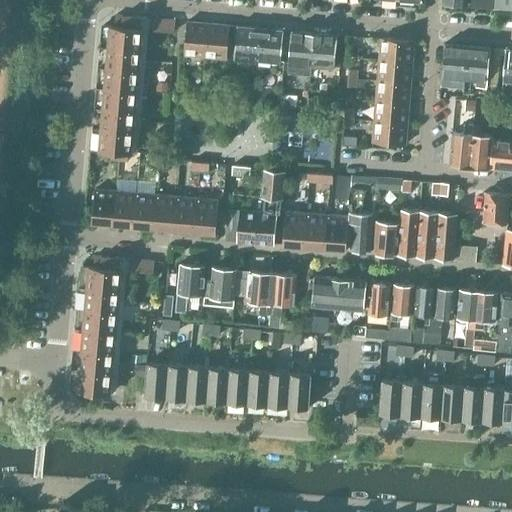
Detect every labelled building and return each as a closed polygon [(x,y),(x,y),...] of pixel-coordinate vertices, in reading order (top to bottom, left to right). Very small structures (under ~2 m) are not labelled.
[(119,151),(128,152),(133,152),(143,29),(174,31),(175,20),(116,15),(115,25),(104,24),(93,148),(111,150),(119,151)] [(184,54),(206,56),(209,23),(187,21),(184,54)] [(209,23),(206,56),(227,58),(230,24),(209,23)] [(235,56),(258,58),(261,27),(238,25),(235,56)] [(261,27),(258,58),(281,60),(284,30),(261,27)] [(312,64),(314,32),(291,30),(289,62),(288,72),(310,74),(311,64),(312,64)] [(337,34),(314,32),(312,64),(335,66),(337,34)] [(346,44),(355,44),(356,36),(347,35),(346,44)] [(381,37),(379,58),(413,61),(414,40),(381,37)] [(442,74),(453,75),(464,76),(467,45),(444,43),(442,74)] [(490,47),(467,45),(464,76),(476,77),(476,85),(487,86),(490,47)] [(511,80),(511,48),(506,48),(506,49),(494,48),(493,61),(505,63),(503,80),(511,80)] [(379,58),(378,79),(411,82),(413,61),(379,58)] [(349,68),(348,76),(356,77),(357,69),(349,68)] [(356,77),(348,76),(348,85),(364,87),(365,79),(356,78),(356,77)] [(378,79),(376,99),(409,102),(411,82),(378,79)] [(511,93),(511,86),(511,80),(503,80),(503,85),(504,85),(503,92),(511,93)] [(194,95),(202,96),(203,87),(194,86),(194,95)] [(203,87),(202,96),(211,97),(212,88),(203,87)] [(254,102),(281,104),(282,94),(255,92),(254,102)] [(282,94),(281,104),(296,106),(297,95),(282,94)] [(482,104),(495,105),(496,98),(483,97),(482,104)] [(376,99),(374,120),(408,123),(409,102),(376,99)] [(465,100),(464,109),(475,110),(476,101),(465,100)] [(346,109),(345,118),(354,118),(355,109),(346,109)] [(354,118),(345,118),(344,126),(353,126),(354,118)] [(408,123),(374,120),(373,141),(406,143),(408,123)] [(449,164),(469,166),(473,124),(464,123),(463,132),(452,131),(449,164)] [(490,168),(493,138),(493,135),(481,134),(482,125),(473,124),(469,166),(490,168)] [(490,168),(508,170),(511,140),(493,138),(490,168)] [(111,158),(118,159),(119,151),(111,150),(111,158)] [(119,151),(118,159),(128,160),(128,152),(119,151)] [(151,165),(159,166),(160,158),(152,157),(151,165)] [(160,158),(159,166),(168,167),(169,159),(160,158)] [(191,169),(200,170),(201,162),(192,161),(191,169)] [(201,162),(200,170),(209,170),(209,162),(201,162)] [(285,169),(265,168),(262,196),(264,196),(278,197),(282,198),(285,169)] [(307,181),(332,183),(333,174),(308,172),(307,181)] [(339,199),(350,200),(351,187),(352,175),(342,174),(339,199)] [(379,177),(352,175),(351,187),(363,188),(378,189),(379,177)] [(401,178),(379,177),(378,189),(401,191),(401,178)] [(403,178),(401,178),(401,191),(411,192),(412,180),(403,179),(403,178)] [(432,194),(439,194),(440,182),(433,182),(432,194)] [(440,182),(439,194),(448,195),(449,183),(440,182)] [(350,200),(349,215),(348,222),(352,222),(350,248),(370,250),(372,213),(361,212),(363,188),(351,187),(350,200)] [(93,222),(113,223),(116,190),(95,188),(93,222)] [(113,223),(134,225),(136,192),(116,190),(113,223)] [(134,225),(154,227),(157,193),(136,192),(134,225)] [(485,192),(482,220),(507,223),(509,194),(485,192)] [(154,227),(175,229),(178,195),(157,193),(154,227)] [(175,229),(195,230),(198,197),(178,195),(175,229)] [(278,197),(264,196),(263,211),(277,212),(278,197)] [(198,197),(195,230),(216,232),(219,198),(198,197)] [(398,253),(416,255),(420,209),(402,208),(398,253)] [(263,211),(240,209),(237,240),(275,243),(277,212),(263,211)] [(416,255),(435,257),(439,211),(420,209),(416,255)] [(284,244),(304,246),(307,212),(286,211),(284,244)] [(439,211),(435,257),(453,258),(457,212),(439,211)] [(304,246),(325,247),(328,214),(307,212),(304,246)] [(349,215),(328,214),(325,247),(346,249),(348,222),(349,215)] [(396,222),(375,219),(374,251),(397,254),(399,222),(400,216),(396,215),(396,222)] [(503,264),(511,264),(511,229),(506,229),(503,264)] [(453,259),(476,261),(477,245),(455,242),(453,259)] [(83,265),(72,389),(111,393),(122,269),(153,272),(155,260),(95,255),(94,266),(83,265)] [(176,310),(187,311),(189,293),(202,294),(205,265),(180,263),(177,297),(176,310)] [(234,303),(236,282),(237,269),(213,266),(211,278),(207,278),(205,300),(234,303)] [(274,272),(237,269),(236,282),(248,283),(247,300),(260,301),(259,312),(270,313),(271,307),(274,272)] [(297,274),(274,272),(271,307),(281,308),(281,303),(295,304),(297,274)] [(312,303),(338,306),(341,278),(314,275),(312,303)] [(341,278),(338,306),(364,308),(366,280),(341,278)] [(370,281),(368,312),(388,314),(391,282),(370,281)] [(394,282),(391,319),(400,320),(401,311),(412,312),(414,284),(394,282)] [(425,322),(434,323),(437,286),(417,284),(415,312),(426,313),(425,322)] [(437,286),(434,323),(442,323),(443,315),(454,316),(456,288),(437,286)] [(475,328),(479,290),(459,288),(457,316),(468,317),(465,344),(473,344),(475,328)] [(498,292),(479,290),(475,328),(484,329),(485,319),(496,320),(498,292)] [(165,311),(175,312),(177,292),(166,292),(165,311)] [(500,312),(498,330),(496,350),(511,352),(511,340),(511,325),(509,325),(510,313),(511,313),(511,293),(502,292),(500,312)] [(193,308),(192,317),(204,318),(205,309),(193,308)] [(162,328),(170,329),(171,320),(163,319),(162,328)] [(171,320),(170,329),(179,330),(180,321),(171,320)] [(328,322),(311,320),(310,320),(310,330),(327,332),(328,322)] [(424,341),(432,342),(434,323),(425,323),(424,341)] [(434,323),(432,342),(440,342),(441,324),(434,323)] [(203,332),(212,333),(212,325),(204,324),(203,332)] [(212,325),(212,333),(220,334),(221,326),(212,325)] [(353,335),(366,336),(367,328),(354,326),(353,335)] [(390,338),(411,341),(412,329),(391,327),(390,338)] [(243,337),(252,338),(253,329),(244,328),(243,337)] [(367,328),(366,336),(389,339),(390,330),(367,328)] [(253,329),(252,338),(260,339),(261,330),(253,329)] [(284,342),(293,343),(294,334),(285,333),(284,342)] [(294,334),(293,343),(301,344),(302,335),(294,334)] [(473,348),(496,351),(497,341),(474,338),(473,348)] [(404,355),(405,346),(397,345),(395,362),(403,362),(404,355)] [(414,347),(405,346),(404,355),(413,356),(414,347)] [(437,359),(445,359),(446,350),(438,349),(437,359)] [(446,350),(445,359),(454,360),(455,351),(446,350)] [(477,363),(486,364),(487,355),(478,354),(477,363)] [(487,355),(486,364),(494,365),(495,356),(487,355)] [(145,395),(165,397),(168,363),(147,362),(145,395)] [(165,397),(186,398),(188,365),(168,363),(165,397)] [(186,398),(206,400),(209,366),(188,365),(186,398)] [(206,400),(227,401),(229,368),(209,366),(206,400)] [(227,401),(247,403),(250,369),(229,368),(227,401)] [(247,403),(268,404),(271,371),(250,369),(247,403)] [(268,404),(289,406),(291,372),(271,371),(268,404)] [(291,372),(289,406),(309,407),(312,374),(291,372)] [(511,421),(511,375),(506,375),(505,387),(503,421),(511,421)] [(380,412),(400,414),(402,380),(382,379),(380,412)] [(400,414),(421,415),(423,382),(402,380),(400,414)] [(421,415),(441,417),(443,383),(423,382),(421,415)] [(441,417),(462,418),(464,385),(443,383),(441,417)] [(462,418),(482,419),(484,386),(464,385),(462,418)] [(482,419),(503,421),(505,387),(484,386),(482,419)] [(61,506),(58,506),(57,511),(82,511),(83,508),(73,507),(70,506),(70,503),(61,503),(61,506)]
